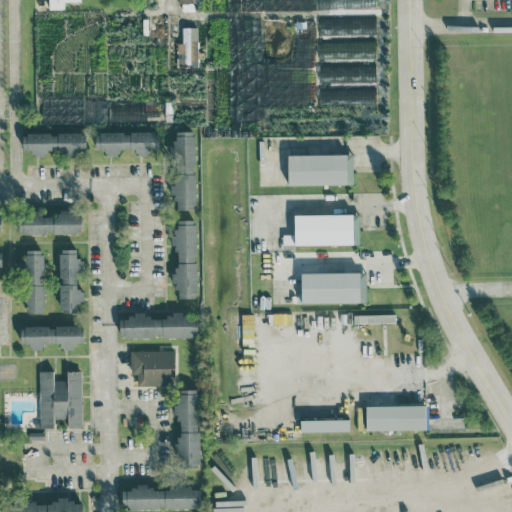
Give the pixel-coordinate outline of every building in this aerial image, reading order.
[(47,0),(48,8),(63,8),(63,1),(81,1),(81,0),(47,0)] [(175,41),(176,72),(198,72),(197,26),(182,27),(182,41),(175,41)] [(173,209),(194,209),(194,131),(173,131),(173,209)] [(21,152),(45,153),(85,153),(85,132),(22,132),(21,152)] [(94,149),(103,149),(103,155),(118,155),(118,149),(135,149),(135,153),(158,153),(158,132),(94,132),(94,149)] [(286,155),(287,185),(352,184),(352,153),(286,155)] [(80,216),(72,216),(72,210),(57,210),(57,216),(40,215),(40,212),(18,212),(17,233),(80,234),(80,216)] [(359,213),(293,214),(294,234),(283,234),(283,244),(359,243),(359,213)] [(195,219),(175,219),(176,234),(173,234),(174,288),(177,288),(178,297),(196,297),(195,219)] [(42,249),(23,249),(23,312),(43,312),(42,249)] [(59,311),(76,311),(76,302),(83,302),(83,289),(76,289),(76,273),(82,273),(82,258),(75,258),(75,249),(58,249),(59,311)] [(300,272),(300,303),(366,302),(366,271),(300,272)] [(196,337),(196,312),(165,313),(165,315),(133,315),(133,317),(118,317),(118,337),(196,337)] [(394,313),(353,314),(353,323),(394,322),(394,313)] [(83,343),(83,325),(20,326),(20,343),(30,343),(30,349),(42,349),(42,343),(59,342),(60,349),(73,349),(73,343),(83,343)] [(130,374),(136,374),(136,385),(174,384),(173,350),(130,350),(130,374)] [(38,371),(39,427),(53,427),(53,419),(66,418),(67,428),(81,427),(80,370),(66,370),(66,379),(53,379),(53,370),(38,371)] [(197,389),(175,389),(176,420),(177,467),(199,467),(197,389)] [(426,429),(425,405),(365,405),(366,430),(426,429)] [(300,431),(349,430),(349,419),(300,420),(300,431)] [(199,508),(199,487),(184,487),(184,484),(169,484),(169,488),(147,488),(147,486),(121,486),(121,508),(199,508)]
